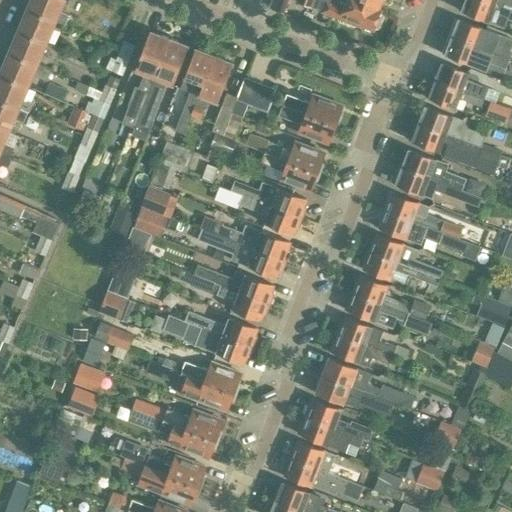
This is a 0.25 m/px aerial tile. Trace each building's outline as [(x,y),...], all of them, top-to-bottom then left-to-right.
[(55,21),(55,20),(64,24),(68,15),(59,11),(63,0),(30,0),(27,9),(55,21)] [(378,11),(379,6),(362,0),(325,0),(321,12),(360,27),(361,24),(374,29),(380,12),(378,11)] [(463,4),(460,11),(488,21),(492,11),(499,14),(499,16),(511,20),(511,9),(485,0),(462,0),(461,3),(463,4)] [(511,0),(485,0),(511,9),(511,0)] [(55,21),(27,9),(18,30),(46,42),(55,21)] [(453,25),(449,35),(509,59),(511,50),(511,39),(458,18),(455,26),(453,25)] [(46,42),(18,30),(9,52),(36,64),(46,42)] [(128,104),(142,110),(153,81),(169,38),(150,31),(140,59),(150,63),(146,74),(143,73),(138,87),(134,86),(128,104)] [(509,59),(449,35),(444,46),(447,47),(444,54),(486,70),(489,62),(505,68),(509,59)] [(167,83),(172,85),(188,46),(169,38),(153,81),(142,110),(140,115),(140,116),(152,121),(167,83)] [(124,41),(121,48),(132,53),(135,45),(124,41)] [(132,53),(121,48),(117,59),(112,57),(107,69),(122,75),(132,53)] [(184,133),(191,115),(213,56),(195,49),(180,88),(189,91),(175,130),(184,133)] [(51,70),(36,64),(9,52),(0,72),(0,74),(27,86),(32,74),(47,80),(51,70)] [(232,63),(213,56),(191,115),(200,119),(207,100),(217,104),(232,63)] [(469,72),(441,62),(438,69),(436,68),(432,79),(484,99),(488,88),(466,79),(469,72)] [(27,86),(0,74),(0,99),(18,107),(27,111),(29,112),(33,103),(22,98),(27,86)] [(109,74),(102,92),(113,97),(121,78),(109,74)] [(237,97),(236,100),(237,100),(251,105),(259,83),(244,77),(237,97)] [(484,99),(432,79),(428,90),(430,90),(427,98),(455,108),(459,98),(481,107),(484,99)] [(267,111),(275,89),(259,83),(251,105),(267,111)] [(109,105),(113,97),(102,92),(97,104),(89,100),(85,111),(104,119),(109,105)] [(223,135),(237,100),(236,100),(237,97),(226,93),(212,131),(223,135)] [(286,93),(282,105),(337,126),(340,117),(338,114),(341,105),(313,94),(310,102),(286,93)] [(14,118),(23,122),(27,111),(18,107),(0,99),(0,125),(9,130),(14,118)] [(511,109),(491,101),(485,115),(511,125),(511,109)] [(337,126),(282,105),(278,115),(302,124),(298,132),(327,143),(330,134),(334,133),(337,126)] [(462,119),(425,105),(422,112),(420,112),(415,122),(481,147),(485,135),(468,128),(462,131),(458,130),(462,119)] [(87,125),(84,135),(94,140),(104,119),(85,111),(74,106),(67,124),(83,130),(86,124),(87,125)] [(135,128),(138,121),(140,116),(140,115),(126,110),(122,122),(135,128)] [(443,140),(450,143),(449,146),(497,164),(501,154),(481,147),(415,122),(411,133),(414,134),(411,141),(439,152),(443,140)] [(9,130),(0,125),(0,151),(10,155),(13,149),(2,144),(9,130)] [(212,158),(215,149),(230,156),(236,141),(216,133),(206,156),(212,158)] [(91,148),(94,140),(84,135),(80,143),(91,148)] [(246,144),(264,151),(267,142),(249,135),(246,144)] [(267,142),(264,151),(320,172),(323,164),(320,161),(324,152),(295,142),(293,149),(268,140),(267,142)] [(159,162),(163,163),(177,169),(182,171),(189,151),(166,142),(159,162)] [(399,166),(457,188),(462,190),(467,178),(446,170),(448,164),(408,149),(405,156),(403,155),(399,166)] [(0,163),(7,167),(12,156),(10,155),(0,151),(0,163)] [(260,162),(266,165),(263,173),(309,190),(313,181),(316,180),(320,172),(264,151),(260,162)] [(170,186),(177,169),(163,163),(162,165),(157,163),(151,182),(157,184),(158,181),(170,186)] [(432,199),(435,189),(459,198),(462,190),(457,188),(399,166),(395,176),(397,177),(394,184),(432,199)] [(68,172),(65,179),(76,184),(79,177),(68,172)] [(469,177),(464,191),(481,197),(486,184),(469,177)] [(65,179),(62,188),(72,192),(76,184),(65,179)] [(242,195),(253,199),(257,190),(234,181),(230,190),(242,195)] [(253,199),(302,218),(306,207),(304,206),(306,199),(261,182),(258,190),(257,190),(253,199)] [(150,184),(141,206),(159,213),(168,191),(150,184)] [(428,206),(392,192),(389,199),(387,198),(383,209),(459,238),(463,228),(438,218),(437,220),(425,216),(428,206)] [(40,236),(38,242),(49,246),(52,240),(51,240),(60,221),(0,194),(0,208),(20,217),(18,220),(34,227),(32,232),(40,236)] [(250,209),(253,199),(242,195),(238,204),(250,209)] [(302,218),(253,199),(250,209),(267,215),(264,224),(293,234),(295,227),(298,228),(302,218)] [(151,234),(159,213),(141,206),(133,228),(151,234)] [(420,244),(423,237),(462,252),(461,255),(475,261),(481,246),(459,238),(383,209),(378,220),(381,221),(378,228),(420,244)] [(200,228),(213,233),(286,261),(290,250),(287,249),(290,242),(250,226),(244,229),(242,232),(217,223),(217,221),(204,216),(200,228)] [(286,261),(213,233),(209,244),(227,252),(228,250),(233,252),(230,260),(276,277),(279,270),(282,271),(286,261)] [(418,249),(376,233),(373,240),(371,240),(367,250),(439,278),(442,269),(414,259),(418,249)] [(45,256),(49,246),(38,242),(34,251),(45,256)] [(390,280),(391,277),(404,282),(407,275),(435,286),(439,278),(367,250),(363,261),(365,262),(362,269),(390,280)] [(221,286),(269,304),(273,293),(271,292),(273,285),(235,270),(232,278),(197,265),(194,275),(216,284),(221,286)] [(136,277),(115,269),(107,290),(127,299),(136,277)] [(388,285),(360,274),(358,282),(355,281),(351,292),(408,313),(412,305),(384,295),(388,285)] [(216,284),(194,275),(190,284),(213,293),(216,284)] [(34,284),(23,279),(16,296),(27,300),(34,284)] [(266,314),(269,304),(221,286),(217,295),(234,302),(232,310),(260,321),(263,313),(266,314)] [(127,299),(107,290),(99,312),(115,318),(122,321),(130,300),(127,299)] [(392,328),(396,318),(405,322),(408,313),(351,292),(347,302),(349,303),(347,310),(392,328)] [(480,316),(495,322),(504,326),(511,305),(488,296),(480,316)] [(414,300),(412,305),(408,313),(424,319),(430,306),(414,300)] [(204,329),(204,328),(208,318),(188,311),(184,320),(184,321),(198,327),(204,329)] [(169,314),(163,329),(175,334),(180,319),(169,314)] [(383,330),(345,316),(342,323),(340,322),(335,333),(393,354),(396,346),(380,340),(383,330)] [(208,318),(204,328),(253,347),(257,336),(255,335),(257,328),(229,317),(226,325),(208,318)] [(215,353),(244,364),(246,356),(249,358),(253,347),(204,328),(204,329),(198,327),(184,321),(184,320),(180,319),(175,334),(184,338),(185,335),(199,340),(197,345),(215,352),(215,353)] [(93,337),(127,350),(133,334),(99,321),(93,337)] [(0,329),(0,330),(11,335),(15,327),(3,322),(0,329)] [(504,326),(495,322),(487,342),(496,345),(504,326)] [(74,329),(73,339),(86,339),(87,330),(74,329)] [(0,330),(0,338),(8,342),(11,335),(0,330)] [(334,344),(331,352),(369,366),(372,358),(389,365),(393,354),(335,333),(331,343),(334,344)] [(96,368),(105,343),(90,337),(81,362),(96,368)] [(511,340),(505,337),(496,352),(511,360),(511,340)] [(489,366),(496,345),(487,342),(481,339),(473,360),(489,366)] [(441,349),(426,343),(424,349),(438,354),(441,349)] [(488,372),(487,375),(510,388),(511,384),(511,361),(495,352),(488,372)] [(371,373),(329,357),(326,364),(324,363),(320,374),(372,394),(381,398),(411,409),(415,397),(382,384),(381,388),(367,383),(371,373)] [(162,363),(177,369),(179,363),(164,358),(162,363)] [(173,381),(177,369),(162,363),(161,365),(150,360),(146,371),(173,381)] [(180,371),(236,393),(239,384),(237,381),(240,372),(212,362),(209,371),(184,361),(180,371)] [(104,371),(96,368),(81,362),(73,383),(96,393),(104,371)] [(473,366),(467,383),(482,388),(487,375),(488,372),(473,366)] [(232,402),(236,393),(180,371),(176,382),(201,391),(198,399),(225,410),(228,403),(232,402)] [(381,398),(372,394),(320,374),(316,385),(318,386),(315,393),(343,404),(346,396),(377,408),(381,398)] [(60,392),(64,383),(56,380),(53,389),(60,392)] [(482,388),(467,383),(459,403),(474,409),(482,388)] [(64,403),(68,405),(89,413),(95,396),(71,387),(64,403)] [(341,409),(313,398),(310,405),(308,405),(304,415),(362,438),(368,440),(371,431),(337,418),(341,409)] [(462,429),(470,408),(460,404),(451,425),(462,429)] [(158,430),(159,430),(163,418),(133,407),(128,419),(155,429),(158,430)] [(63,409),(56,428),(75,435),(74,437),(88,443),(97,420),(83,414),(83,416),(63,409)] [(167,409),(163,418),(218,440),(221,432),(218,429),(222,420),(194,409),(191,418),(167,409)] [(299,434),(327,445),(345,452),(348,443),(358,447),(362,438),(304,415),(300,426),(302,427),(299,434)] [(218,440),(163,418),(159,430),(171,435),(168,442),(207,457),(211,448),(215,448),(218,440)] [(433,440),(453,448),(461,429),(441,421),(433,440)] [(56,434),(49,451),(73,461),(80,443),(56,434)] [(119,456),(125,458),(200,486),(203,478),(200,475),(203,466),(177,456),(174,464),(149,455),(151,449),(126,439),(119,456)] [(335,454),(297,439),(295,447),(292,446),(288,457),(340,476),(343,468),(332,464),(335,454)] [(447,470),(455,449),(454,449),(442,444),(434,465),(447,470)] [(58,483),(61,476),(66,478),(72,462),(47,451),(38,475),(58,483)] [(284,476),(311,486),(329,493),(331,489),(344,493),(349,480),(340,476),(288,457),(284,467),(286,468),(284,476)] [(200,486),(125,458),(122,468),(141,476),(137,485),(162,494),(190,504),(193,495),(197,494),(200,486)] [(437,490),(444,471),(423,463),(416,482),(437,490)] [(463,487),(470,472),(456,466),(449,481),(463,487)] [(501,489),(511,493),(511,482),(505,479),(501,489)] [(21,511),(31,486),(17,480),(4,511),(21,511)] [(310,491),(282,481),(279,488),(277,487),(273,498),(309,511),(340,511),(307,499),(310,491)] [(397,499),(399,500),(403,492),(387,486),(384,494),(397,499)] [(453,511),(459,499),(445,493),(439,508),(447,511),(453,511)] [(115,505),(128,510),(132,499),(119,494),(115,505)] [(309,511),(273,498),(268,509),(271,509),(269,511),(309,511)] [(156,508),(132,499),(128,510),(133,511),(186,511),(187,511),(159,500),(156,508)] [(104,511),(127,511),(128,510),(115,505),(108,502),(104,511)]
